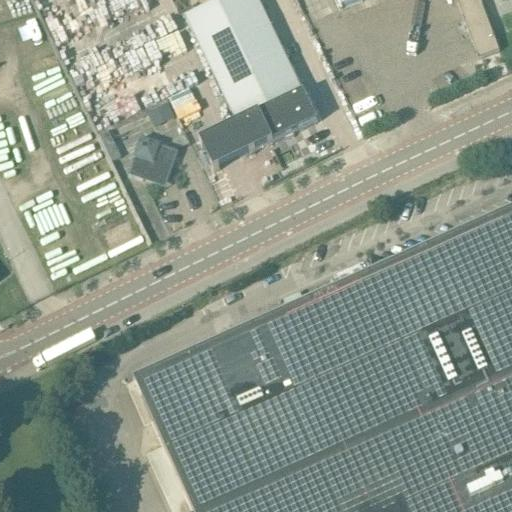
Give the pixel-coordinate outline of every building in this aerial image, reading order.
[(316,124),(256,0),(227,0),(186,20),(237,126),(198,144),(212,174),(316,124)] [(455,0),(478,62),(500,54),(479,0),(336,0),(341,11),(369,0),(455,0)] [(154,131),(174,121),(168,108),(148,117),(154,131)] [(112,165),(121,161),(109,135),(100,139),(112,165)] [(166,191),(178,155),(160,148),(161,147),(141,140),(135,160),(136,160),(129,178),(166,191)] [(511,511),(511,211),(134,382),(192,511),(511,511)]
